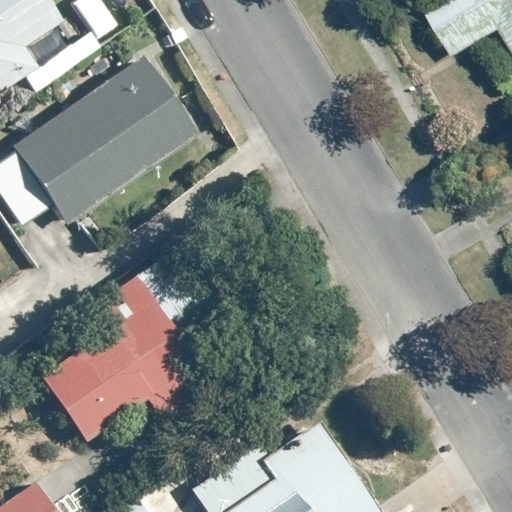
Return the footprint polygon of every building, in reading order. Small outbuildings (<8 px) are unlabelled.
[(0,0),(0,93),(41,67),(28,46),(67,21),(53,0),(0,0)] [(511,0),(435,0),(421,9),(452,58),(496,31),(511,56),(511,0)] [(143,55),(12,146),(67,225),(198,134),(143,55)] [(109,321),(38,372),(88,440),(147,398),(162,418),(214,381),(137,275),(97,305),(109,321)] [(276,480),(228,511),(384,511),(323,418),(261,458),(276,480)] [(0,511),(48,511),(28,477),(0,494),(0,511)] [(143,511),(131,493),(101,511),(143,511)]
